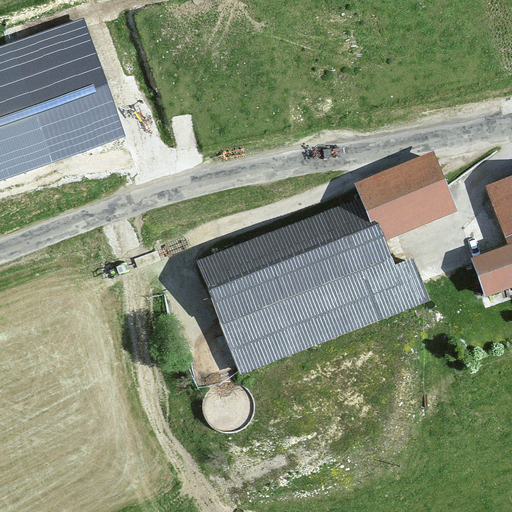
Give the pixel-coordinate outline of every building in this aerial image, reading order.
[(0,42),(0,177),(118,136),(82,15),(0,42)] [(371,202),(193,268),(233,373),(429,299),(415,259),(393,267),(384,239),(453,215),(434,167),(367,191),(371,202)] [(511,254),(475,267),(487,301),(511,292),(511,190),(498,195),(511,236),(511,254)] [(194,263),(308,220),(301,202),(187,246),(194,263)] [(200,401),(200,412),(206,422),(215,429),(226,431),(236,428),(245,421),(250,411),(249,400),(244,390),(235,383),(224,381),(213,384),(205,391),(200,401)]
